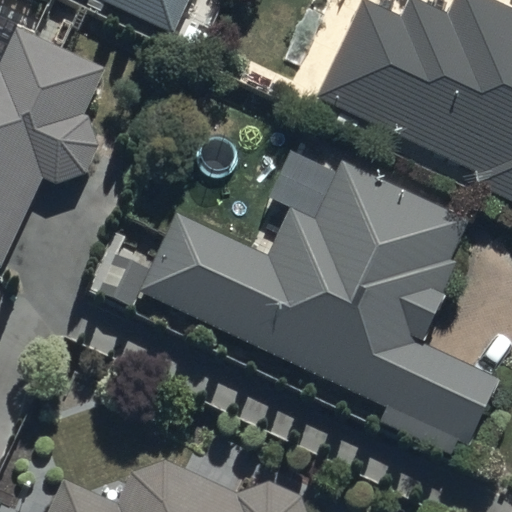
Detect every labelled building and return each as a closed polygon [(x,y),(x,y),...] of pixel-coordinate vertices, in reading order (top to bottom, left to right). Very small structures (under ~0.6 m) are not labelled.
[(98,0),(165,32),(180,0),(98,0)] [(347,0),(304,98),(511,190),(511,0),(444,0),(434,25),(377,0),(347,0)] [(0,265),(11,271),(101,64),(0,20),(0,265)] [(130,291),(457,444),(489,376),(409,339),(461,227),(309,156),(264,251),(169,206),(130,291)] [(45,511),(317,511),(321,504),(256,475),(245,500),(145,455),(124,501),(63,474),(45,511)]
